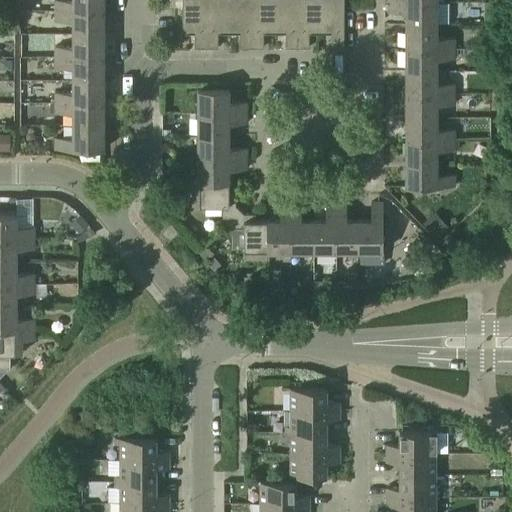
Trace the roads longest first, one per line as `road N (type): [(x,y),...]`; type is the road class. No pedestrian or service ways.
road 1 (residential): [(379,0),(380,39),(365,81),(321,108),(263,69),(135,68)]
road 2 (residential): [(201,511),(202,334)]
road 3 (residential): [(119,225),(137,188),(135,68)]
road 4 (residential): [(202,334),(361,344)]
road 5 (residential): [(361,344),(456,361),(511,361)]
road 6 (residential): [(511,327),(361,344)]
road 7 (residential): [(202,334),(201,313),(119,225)]
road 8 (residential): [(119,225),(93,198),(51,176),(0,176)]
